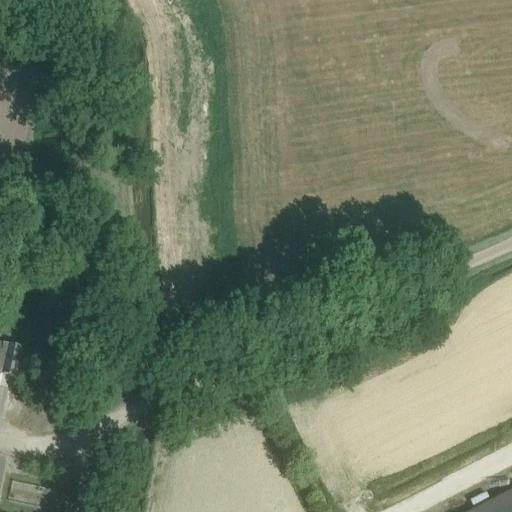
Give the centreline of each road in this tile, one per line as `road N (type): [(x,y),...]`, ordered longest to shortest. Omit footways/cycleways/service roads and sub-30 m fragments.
road 1 (unclassified): [(173,394),(511,245)]
road 2 (track): [(173,394),(89,435),(75,511)]
